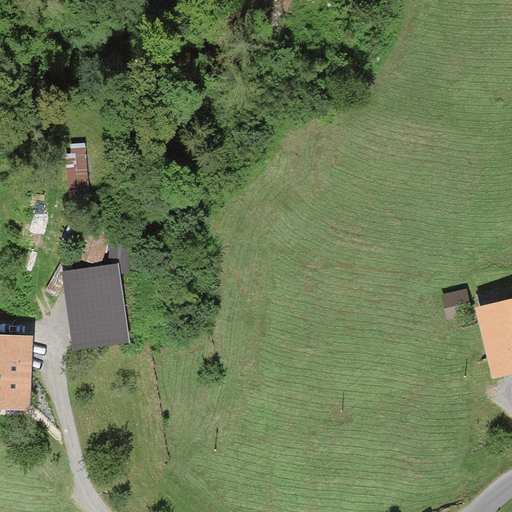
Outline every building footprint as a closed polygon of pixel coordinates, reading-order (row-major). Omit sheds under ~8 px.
[(87,229),(80,250),(97,255),(104,234),(87,229)] [(124,278),(66,284),(75,357),(132,350),(124,278)] [(445,300),(449,317),(470,312),(466,295),(445,300)] [(511,306),(484,313),(499,373),(511,369),(511,306)] [(0,345),(0,397),(19,398),(21,346),(0,345)]
